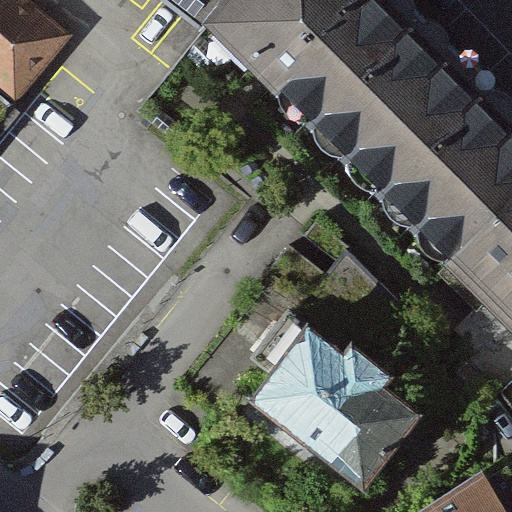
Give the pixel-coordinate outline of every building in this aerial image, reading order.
[(0,0),(0,121),(72,35),(28,0),(0,0)] [(228,0),(160,0),(202,32),(210,22),(228,0)] [(511,102),(409,0),(228,0),(210,22),(451,264),(511,202),(511,102)] [(511,202),(451,264),(511,322),(511,202)] [(337,351),(305,325),(242,402),(357,496),(422,416),(383,385),(393,372),(349,336),(337,351)] [(499,511),(481,483),(434,511),(499,511)]
